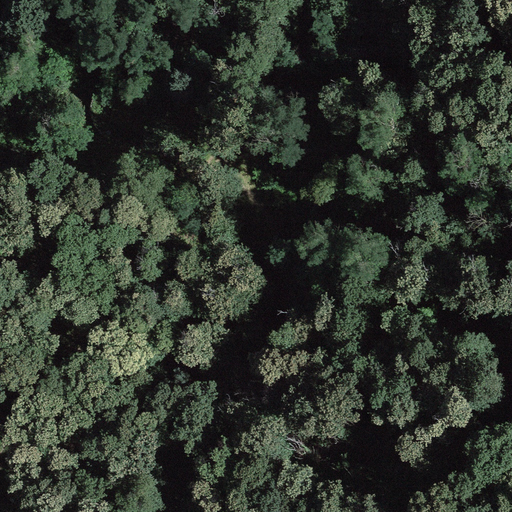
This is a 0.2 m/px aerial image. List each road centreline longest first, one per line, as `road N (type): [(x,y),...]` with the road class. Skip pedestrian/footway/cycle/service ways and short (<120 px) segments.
road 1 (track): [(226,157),(292,269),(279,329),(232,422),(203,511)]
road 2 (track): [(266,0),(226,157)]
